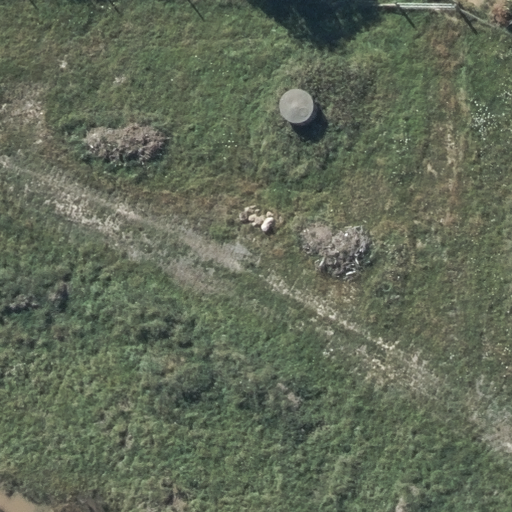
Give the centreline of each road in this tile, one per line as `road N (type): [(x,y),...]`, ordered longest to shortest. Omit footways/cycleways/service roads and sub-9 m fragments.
road 1 (track): [(503,511),(369,425),(218,299),(45,225),(0,220)]
road 2 (track): [(451,0),(446,169),(469,274),(511,388)]
